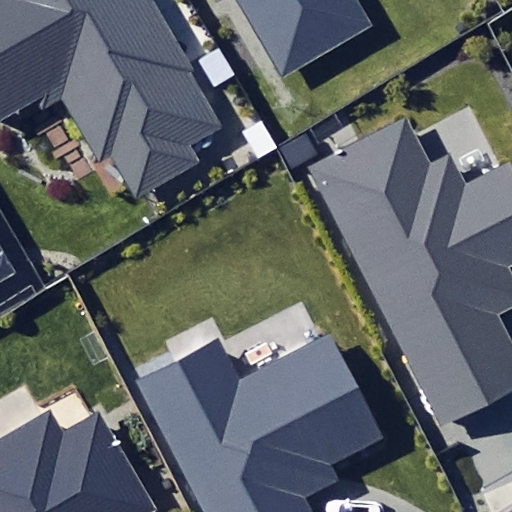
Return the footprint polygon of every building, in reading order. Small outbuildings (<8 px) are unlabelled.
[(0,0),(0,34),(41,109),(62,98),(122,205),(222,150),(138,0),(0,0)] [(237,0),(282,79),(362,34),(343,0),(237,0)] [(422,172),(399,127),(310,173),(442,428),(511,392),(511,367),(489,323),(511,311),(511,297),(500,274),(511,267),(511,187),(503,171),(458,194),(441,162),(422,172)] [(368,447),(316,346),(235,388),(213,346),(139,384),(204,511),(299,511),(296,504),(331,486),(323,470),(368,447)] [(57,442),(43,419),(0,443),(0,511),(143,511),(93,422),(57,442)]
